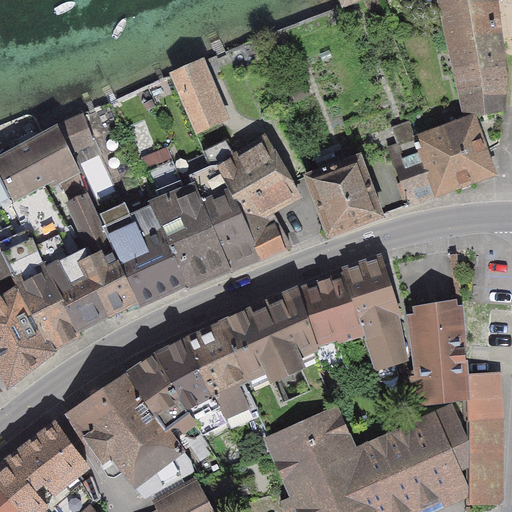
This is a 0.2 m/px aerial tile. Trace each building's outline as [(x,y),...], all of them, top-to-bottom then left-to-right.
[(341,0),(344,6),(362,0),(363,0),(369,11),(381,6),(378,0),(341,0)] [(441,0),(468,120),(417,139),(437,196),(494,175),(482,139),(501,136),(505,77),(495,0),(441,0)] [(223,119),(201,67),(176,77),(198,129),(223,119)] [(57,126),(71,153),(94,143),(84,115),(57,126)] [(57,126),(0,159),(0,170),(14,200),(38,189),(50,182),(53,187),(59,184),(62,190),(65,189),(72,202),(89,194),(79,168),(71,153),(57,126)] [(220,171),(250,237),(278,226),(271,213),(299,197),(267,138),(218,167),(220,171)] [(417,139),(391,149),(412,205),(437,196),(417,139)] [(320,172),(309,177),(330,236),(383,216),(360,158),(347,163),(344,155),(317,164),(320,172)] [(174,162),(149,172),(161,201),(186,190),(174,162)] [(231,269),(262,258),(250,237),(220,171),(214,175),(212,169),(191,179),(194,187),(231,269)] [(186,286),(231,269),(194,187),(186,190),(161,201),(151,206),(186,286)] [(78,331),(134,302),(115,253),(99,260),(91,247),(81,252),(51,197),(38,189),(14,200),(29,230),(78,331)] [(104,227),(89,194),(72,202),(69,203),(87,242),(91,247),(99,260),(115,253),(104,227)] [(139,307),(186,286),(151,206),(104,227),(115,253),(134,302),(135,302),(139,307)] [(250,237),(262,258),(291,248),(278,226),(250,237)] [(55,348),(80,336),(78,331),(29,230),(18,235),(12,227),(0,232),(0,246),(21,288),(55,348)] [(0,280),(11,274),(0,252),(0,280)] [(345,271),(345,275),(366,334),(380,380),(400,374),(396,364),(408,361),(397,319),(400,318),(381,258),(345,271)] [(345,275),(299,290),(317,345),(314,346),(317,359),(320,369),(322,368),(331,390),(340,387),(335,368),(344,364),(338,342),(366,334),(345,275)] [(0,365),(11,384),(55,348),(20,288),(0,302),(0,365)] [(317,345),(299,290),(221,325),(246,380),(242,382),(246,391),(274,379),(300,367),(317,359),(314,346),(317,345)] [(464,307),(410,317),(417,371),(411,372),(418,407),(469,398),(468,377),(464,307)] [(226,418),(253,405),(246,391),(242,382),(246,380),(221,325),(187,341),(226,418)] [(197,438),(203,434),(158,354),(128,373),(169,429),(175,424),(182,425),(189,437),(197,438)] [(264,426),(272,444),(336,415),(339,414),(331,390),(322,368),(320,369),(317,359),(300,367),(311,390),(285,403),(274,379),(246,391),(253,405),(264,426)] [(128,373),(68,414),(109,476),(122,467),(143,496),(194,469),(193,462),(169,429),(128,373)] [(499,375),(468,377),(469,398),(471,422),(497,421),(502,420),(499,375)] [(336,415),(272,444),(303,511),(365,511),(367,511),(366,511),(398,511),(456,484),(429,422),(353,455),(336,415)] [(497,421),(471,422),(471,503),(497,503),(497,421)] [(39,474),(54,494),(88,467),(57,423),(0,468),(0,497),(3,501),(27,484),(37,479),(39,474)] [(94,511),(91,508),(102,500),(93,477),(53,511),(52,511),(27,484),(3,501),(12,511),(35,511),(36,511),(94,511)] [(208,511),(195,487),(157,507),(159,511),(208,511)] [(0,497),(0,511),(12,511),(3,501),(0,497)]
